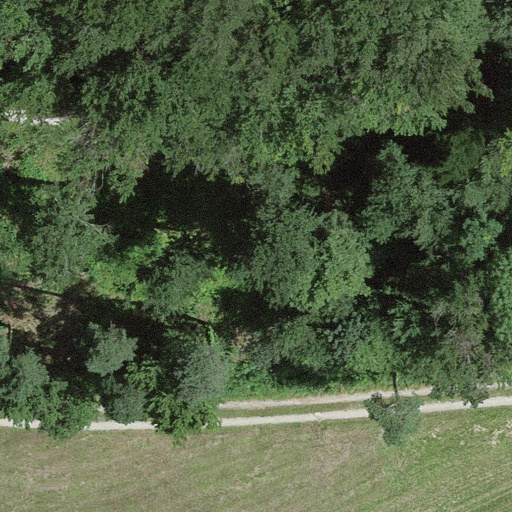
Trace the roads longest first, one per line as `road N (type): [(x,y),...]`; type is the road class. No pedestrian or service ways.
road 1 (track): [(0,122),(58,132),(215,106),(511,24)]
road 2 (track): [(0,421),(310,417),(511,391)]
